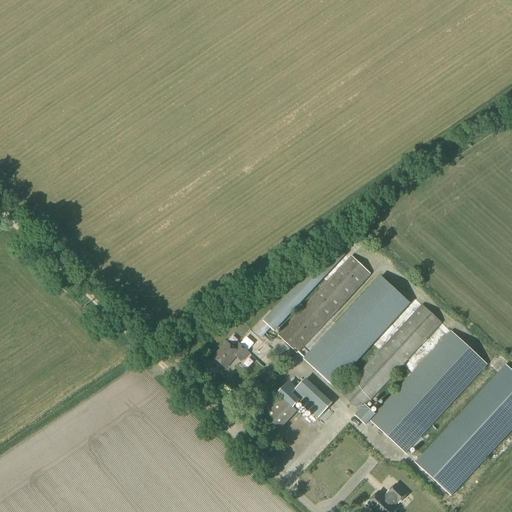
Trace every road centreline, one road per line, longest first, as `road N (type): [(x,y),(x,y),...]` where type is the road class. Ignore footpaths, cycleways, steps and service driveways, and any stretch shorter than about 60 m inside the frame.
road 1 (track): [(0,213),(223,424)]
road 2 (unclassified): [(315,511),(223,424)]
